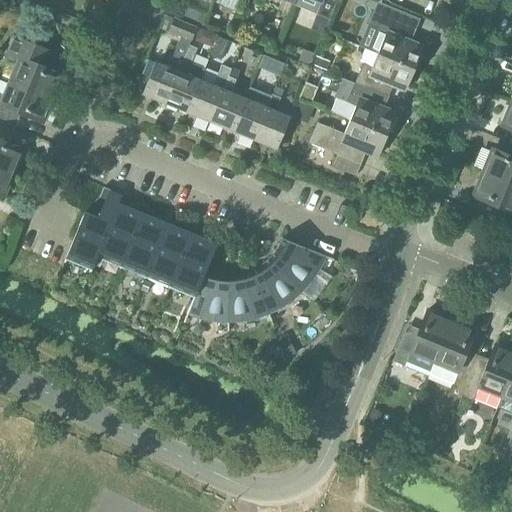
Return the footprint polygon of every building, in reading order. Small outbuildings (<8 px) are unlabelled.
[(329,21),(338,0),(296,0),(294,6),(316,15),(329,21)] [(373,14),(368,25),(377,29),(374,36),(384,40),(377,55),(414,71),(423,48),(401,39),(406,28),(373,14)] [(164,104),(188,45),(194,28),(172,20),(164,17),(159,29),(168,33),(180,38),(168,67),(154,62),(141,94),(164,104)] [(242,35),(245,28),(243,24),(238,22),(234,31),(242,35)] [(201,46),(206,33),(197,29),(192,42),(201,46)] [(12,36),(5,52),(18,57),(9,81),(51,98),(61,74),(32,62),(38,46),(12,36)] [(219,59),(223,50),(226,42),(217,38),(210,55),(219,59)] [(187,113),(200,81),(204,69),(190,64),(196,48),(188,45),(164,104),(187,113)] [(303,49),(298,61),(310,66),(315,54),(303,49)] [(326,71),(330,61),(315,55),(311,64),(326,71)] [(363,64),(354,84),(379,94),(384,83),(405,92),(414,71),(377,55),(372,68),(363,64)] [(270,59),(262,56),(258,66),(266,69),(270,59)] [(209,122),(230,70),(222,67),(214,86),(200,81),(187,113),(209,122)] [(231,131),(244,99),(230,93),(239,71),(230,68),(230,70),(209,122),(231,131)] [(342,78),(334,97),(346,103),(356,107),(349,122),(386,137),(395,115),(383,110),(386,103),(377,99),(379,95),(379,94),(354,84),(342,78)] [(0,118),(5,107),(42,122),(51,98),(9,81),(4,93),(3,96),(0,94),(0,118)] [(311,104),(316,92),(303,87),(298,99),(311,104)] [(276,150),(290,118),(274,112),(283,92),(275,88),(272,96),(254,141),(276,150)] [(254,141),(272,96),(263,93),(258,105),(244,99),(231,131),(254,141)] [(306,124),(313,109),(298,102),(292,117),(306,124)] [(511,105),(501,128),(511,132),(511,105)] [(317,123),(308,143),(336,155),(351,161),(356,150),(364,153),(377,159),(386,137),(349,122),(344,135),(317,123)] [(0,167),(12,172),(22,148),(0,139),(0,167)] [(511,158),(492,151),(482,175),(511,186),(511,158)] [(0,195),(3,196),(12,172),(0,167),(0,195)] [(511,225),(511,186),(482,175),(473,198),(503,211),(499,220),(511,225)] [(89,274),(115,211),(121,196),(110,192),(110,190),(103,187),(91,215),(84,212),(63,264),(64,264),(67,257),(90,267),(88,274),(89,274)] [(119,271),(140,221),(115,211),(89,274),(89,275),(97,255),(121,265),(118,270),(119,271)] [(144,281),(165,231),(140,221),(119,271),(120,271),(122,265),(145,275),(143,280),(144,281)] [(168,291),(189,241),(165,231),(144,281),(146,276),(170,285),(167,291),(168,291)] [(334,260),(281,238),(280,239),(283,240),(279,247),(276,252),(270,259),(268,257),(309,298),(310,298),(303,291),(309,284),(314,277),(319,270),(325,258),(334,261),(334,260)] [(184,323),(205,272),(214,251),(189,241),(168,291),(169,291),(171,286),(194,295),(183,323),(184,323)] [(309,298),(268,257),(268,258),(269,260),(262,265),(258,268),(251,272),(250,270),(249,270),(272,323),(273,323),(269,314),(280,309),(288,304),(295,298),(302,292),(309,299),(309,298)] [(272,323),(249,270),(250,272),(242,275),(237,276),(228,277),(228,274),(228,332),(229,323),(238,322),(246,321),(255,319),(268,315),(271,324),(272,323)] [(227,277),(218,276),(213,275),(205,272),(184,323),(184,324),(188,315),(200,319),(209,321),(218,322),(227,323),(227,332),(228,332),(228,274),(227,274),(227,277)] [(404,336),(393,362),(406,367),(412,352),(435,362),(452,321),(428,311),(415,341),(404,336)] [(452,321),(435,362),(457,371),(447,396),(460,401),(472,370),(461,365),(476,331),(452,321)] [(287,357),(295,354),(291,344),(283,348),(287,357)] [(472,370),(460,401),(461,401),(463,396),(474,401),(480,387),(503,397),(511,373),(511,352),(495,345),(483,375),(472,370)] [(273,358),(282,355),(279,347),(270,349),(273,358)] [(511,373),(503,397),(497,410),(511,415),(511,373)]
